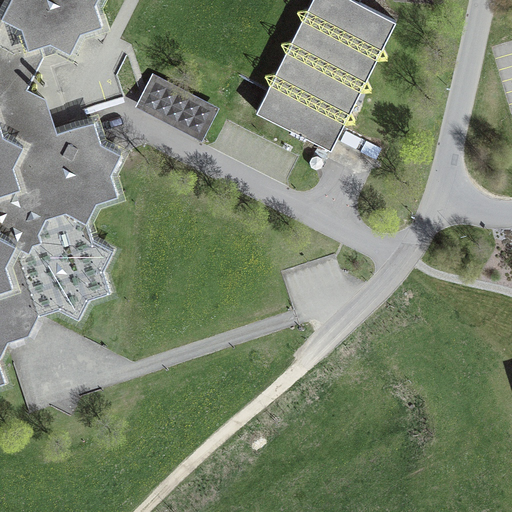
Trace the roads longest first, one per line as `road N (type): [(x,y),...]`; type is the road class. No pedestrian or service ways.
road 1 (residential): [(483,0),(425,226),(404,260),(302,362)]
road 2 (track): [(302,362),(152,511)]
